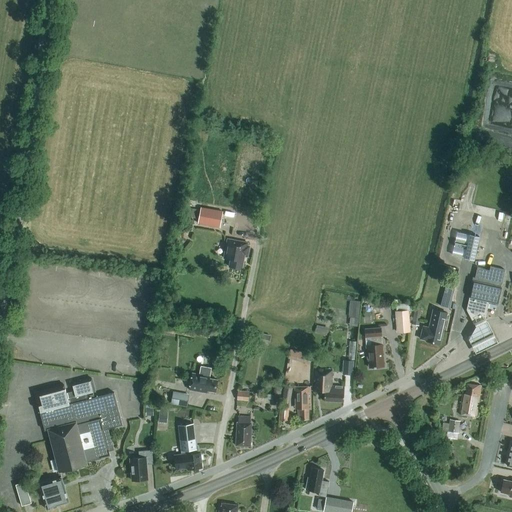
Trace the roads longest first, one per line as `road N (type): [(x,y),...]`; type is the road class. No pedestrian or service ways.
road 1 (unclassified): [(0,319),(51,0)]
road 2 (tertiary): [(141,511),(390,403)]
road 3 (unclassified): [(442,498),(484,468),(502,383)]
road 4 (tertiary): [(390,403),(511,344)]
